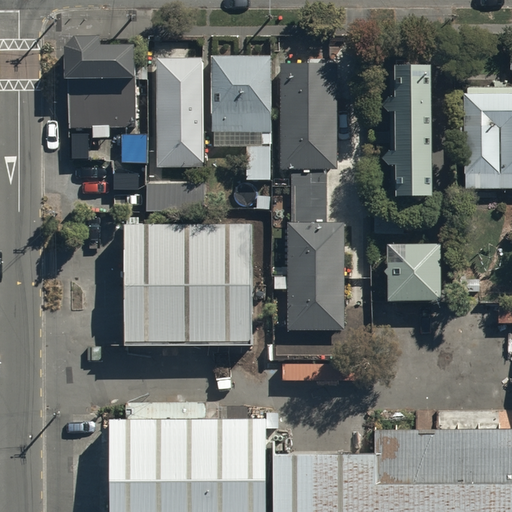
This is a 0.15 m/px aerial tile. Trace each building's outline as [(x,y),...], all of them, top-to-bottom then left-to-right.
[(138,45),(69,46),(69,132),(138,131),(138,45)] [(271,55),(214,56),(215,139),(271,139),(271,55)] [(158,162),(203,162),(203,61),(157,61),(158,162)] [(397,196),(434,196),(432,68),(396,68),(397,196)] [(283,78),(288,335),(342,334),(337,77),(283,78)] [(511,188),(511,90),(469,90),(468,189),(511,188)] [(148,135),(122,135),(122,162),(148,162),(148,135)] [(246,147),(246,181),(272,181),(272,147),(246,147)] [(204,183),(148,183),(149,213),(205,212),(204,183)] [(374,214),(374,230),(405,229),(405,214),(374,214)] [(127,226),(127,350),(258,349),(258,225),(127,226)] [(440,250),(391,250),(391,301),(440,300),(440,250)] [(511,511),(511,430),(344,432),(344,455),(275,456),(275,419),(112,421),(113,511),(511,511)]
